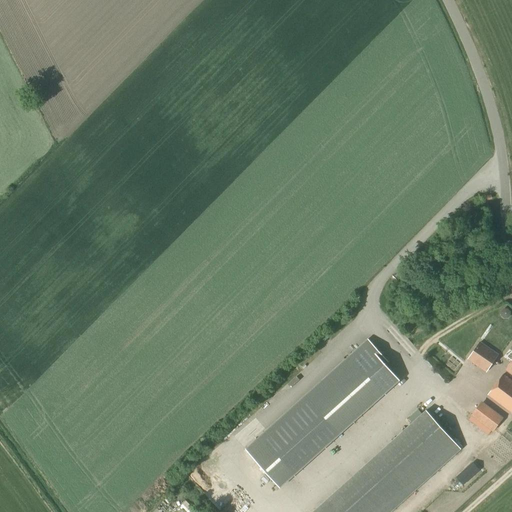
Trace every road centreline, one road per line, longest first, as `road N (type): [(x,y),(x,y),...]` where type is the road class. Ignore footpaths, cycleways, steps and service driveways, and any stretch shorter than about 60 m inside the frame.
road 1 (unclassified): [(511,264),(499,154),(469,50),(443,0)]
road 2 (track): [(0,413),(75,511)]
